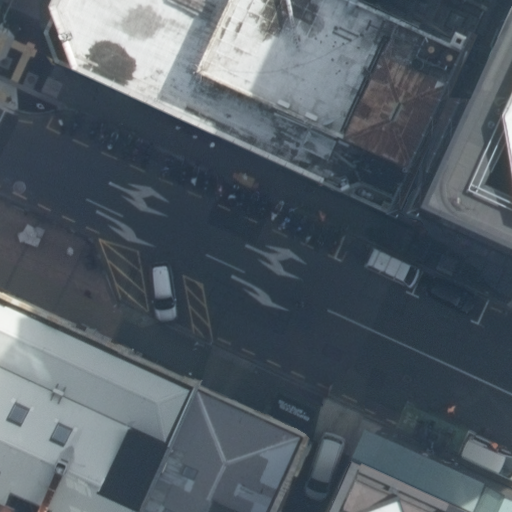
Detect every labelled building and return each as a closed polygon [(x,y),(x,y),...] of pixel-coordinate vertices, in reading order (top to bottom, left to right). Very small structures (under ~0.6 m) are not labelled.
[(447,0),(446,3),(439,0),(66,0),(51,34),(68,76),(77,97),(393,239),(399,228),(404,216),(494,8),(474,0),(447,0)] [(511,0),(497,0),(494,8),(404,216),(511,262),(511,0)] [(136,511),(193,389),(0,301),(0,511),(136,511)] [(276,511),(308,441),(193,389),(136,511),(276,511)] [(496,511),(346,444),(316,511),(496,511)]
